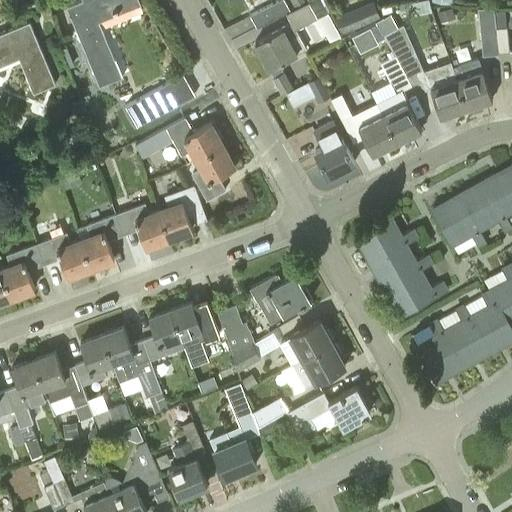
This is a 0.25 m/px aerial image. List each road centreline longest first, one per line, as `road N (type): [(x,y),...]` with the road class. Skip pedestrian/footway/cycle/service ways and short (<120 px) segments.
road 1 (residential): [(0,335),(310,220)]
road 2 (residential): [(310,220),(187,0)]
road 3 (residential): [(426,435),(310,220)]
road 4 (residential): [(310,220),(480,134),(511,129)]
road 5 (residential): [(426,435),(242,511)]
